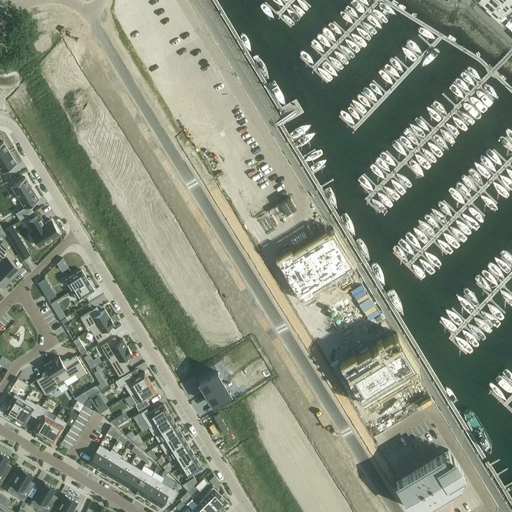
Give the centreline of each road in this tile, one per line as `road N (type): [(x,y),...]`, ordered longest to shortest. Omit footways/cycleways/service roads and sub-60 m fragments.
road 1 (unclassified): [(357,425),(91,12)]
road 2 (residential): [(80,233),(246,506)]
road 3 (unclassified): [(279,160),(181,0)]
road 4 (residential): [(136,511),(0,429)]
road 5 (residential): [(0,120),(13,126),(80,233)]
road 6 (residential): [(0,390),(44,338),(19,289)]
